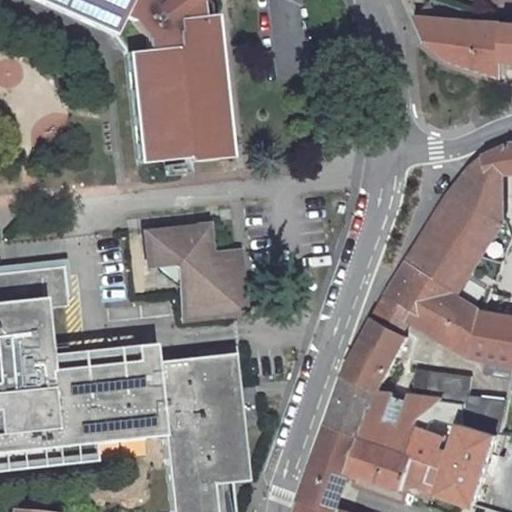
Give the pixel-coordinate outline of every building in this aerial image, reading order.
[(209,59),(207,34),(213,33),(211,19),(205,19),(199,20),(197,0),(32,0),(112,36),(126,54),(138,163),(145,162),(185,157),(185,162),(220,157),(226,157),(221,111),(215,111),(212,88),(219,87),(215,58),(209,59)] [(197,0),(199,20),(205,19),(211,19),(210,4),(206,0),(197,0)] [(444,19),(448,5),(432,0),(416,16),(427,39),(452,62),(503,78),(504,60),(506,23),(496,22),(444,19)] [(207,34),(209,59),(215,58),(213,33),(207,34)] [(221,111),(219,87),(212,88),(215,111),(221,111)] [(511,145),(500,151),(485,156),(485,158),(471,170),(455,193),(412,261),(455,290),(460,294),(506,222),(506,174),(511,174),(511,145)] [(209,259),(205,229),(145,236),(149,265),(178,262),(185,319),(243,313),(237,255),(209,259)] [(54,257),(0,261),(0,471),(92,463),(90,443),(152,437),(159,511),(204,511),(203,484),(238,481),(225,345),(154,352),(152,337),(45,347),(41,307),(58,306),(54,257)] [(391,295),(422,315),(445,330),(440,337),(476,358),(475,357),(483,309),(454,293),(455,290),(412,261),(391,295)] [(391,295),(377,318),(410,338),(418,323),(422,315),(391,295)] [(511,305),(485,301),(483,309),(475,357),(488,360),(511,364),(511,305)] [(418,323),(440,337),(445,330),(422,315),(418,323)] [(410,338),(377,318),(346,375),(380,391),(410,338)] [(511,378),(511,364),(488,360),(486,374),(511,379),(511,378)] [(419,421),(430,411),(442,400),(469,404),(465,417),(462,424),(497,435),(500,435),(507,400),(471,395),(473,376),(418,369),(414,397),(380,391),(362,437),(406,454),(417,427),(419,421)] [(433,464),(406,454),(362,437),(380,391),(346,375),(346,377),(304,503),(330,511),(338,511),(353,472),(405,491),(408,483),(425,489),(433,464)] [(469,404),(442,400),(430,411),(465,417),(469,404)] [(425,489),(476,505),(497,435),(462,424),(453,454),(437,448),(441,436),(417,427),(406,454),(433,464),(425,489)] [(330,511),(304,503),(300,511),(330,511)]
